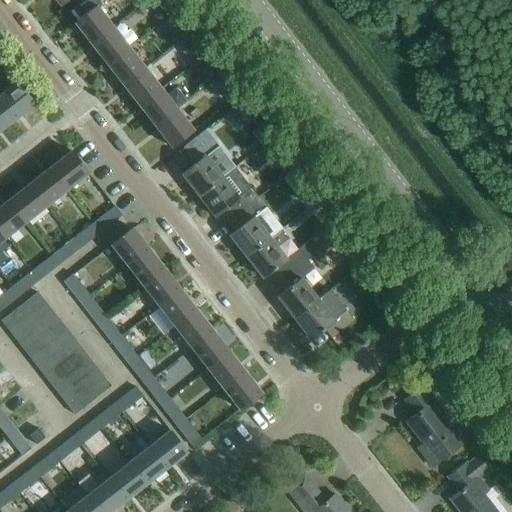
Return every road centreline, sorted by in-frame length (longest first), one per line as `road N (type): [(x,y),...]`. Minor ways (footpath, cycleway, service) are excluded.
road 1 (residential): [(314,406),(0,4)]
road 2 (tertiary): [(467,284),(257,0)]
road 3 (residential): [(314,406),(467,284)]
road 4 (residential): [(183,511),(314,406)]
road 5 (residential): [(397,511),(314,406)]
